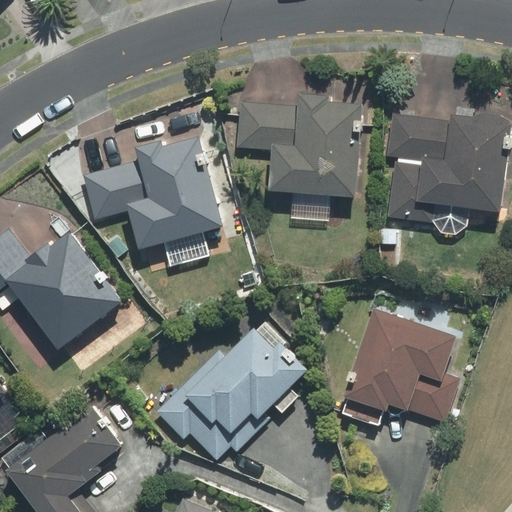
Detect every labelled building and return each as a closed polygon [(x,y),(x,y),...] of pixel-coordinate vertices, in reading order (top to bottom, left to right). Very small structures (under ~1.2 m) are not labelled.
[(341,87),(309,85),(307,104),(245,99),(242,143),(282,146),(280,182),(366,188),(373,96),(341,94),(341,87)] [(462,232),(476,221),(478,202),(511,204),(511,107),(459,103),(457,116),(400,111),(391,220),(437,223),(447,231),(462,232)] [(150,157),(128,162),(90,172),(102,217),(140,207),(149,241),(233,219),(218,162),(214,163),(205,131),(173,139),(172,133),(146,139),(150,157)] [(77,223),(37,253),(13,222),(0,231),(0,289),(19,274),(72,342),(132,296),(77,223)] [(420,404),(418,409),(451,420),(463,385),(448,380),(450,371),(466,331),(445,325),(446,320),(383,300),(348,407),(357,410),(357,411),(357,412),(357,413),(358,414),(358,415),(358,416),(359,417),(360,418),(360,419),(361,419),(362,420),(363,421),(364,421),(365,421),(365,422),(366,422),(367,422),(368,422),(369,422),(370,422),(371,422),(372,421),(373,421),(374,421),(374,420),(375,420),(376,419),(377,418),(377,417),(378,417),(385,419),(390,403),(392,404),(392,405),(393,406),(393,407),(394,408),(394,409),(395,409),(396,410),(397,411),(398,411),(399,412),(400,412),(401,412),(402,412),(403,412),(404,412),(405,412),(406,412),(407,412),(408,411),(409,410),(410,410),(410,409),(411,409),(412,408),(412,407),(413,406),(413,405),(414,404),(414,403),(414,402),(420,404)] [(276,421),(267,413),(279,402),(287,411),(307,392),(295,380),(312,364),(302,353),(307,348),(275,314),(270,318),(233,353),(226,346),(160,407),(189,438),(198,430),(221,455),(236,442),(244,451),(276,421)] [(0,399),(13,390),(0,372),(0,399)] [(101,396),(50,436),(43,427),(8,455),(15,464),(52,511),(106,511),(95,497),(90,501),(80,488),(112,462),(108,457),(133,437),(101,396)] [(245,511),(191,490),(181,511),(245,511)]
